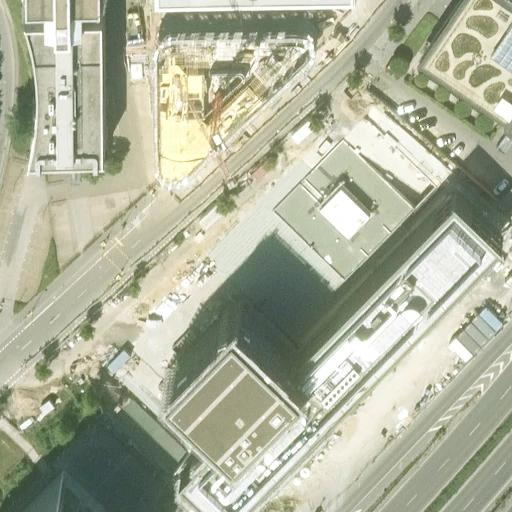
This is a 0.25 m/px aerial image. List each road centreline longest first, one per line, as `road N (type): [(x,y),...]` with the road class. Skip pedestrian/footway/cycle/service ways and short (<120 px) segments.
road 1 (tertiary): [(381,0),(287,104),(0,365)]
road 2 (unknown): [(432,163),(364,113),(140,348)]
road 3 (unknown): [(432,163),(186,398)]
road 4 (trunk): [(511,334),(340,511)]
road 5 (trunk): [(511,385),(401,511)]
